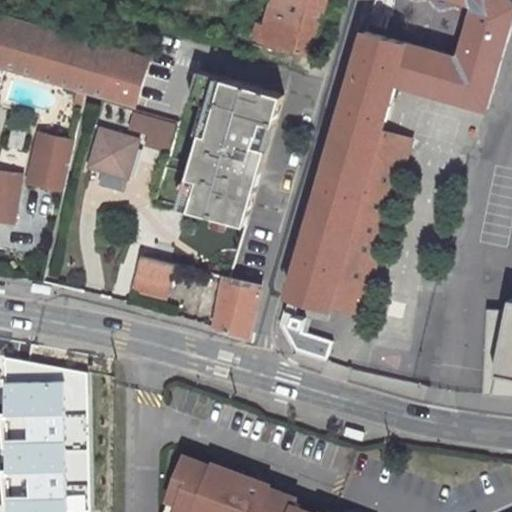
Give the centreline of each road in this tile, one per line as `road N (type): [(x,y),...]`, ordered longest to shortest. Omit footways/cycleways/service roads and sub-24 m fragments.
road 1 (residential): [(251,372),(357,0)]
road 2 (residential): [(251,372),(423,421),(511,434)]
road 3 (residential): [(0,312),(251,372)]
road 4 (unknown): [(338,67),(239,39),(197,5)]
